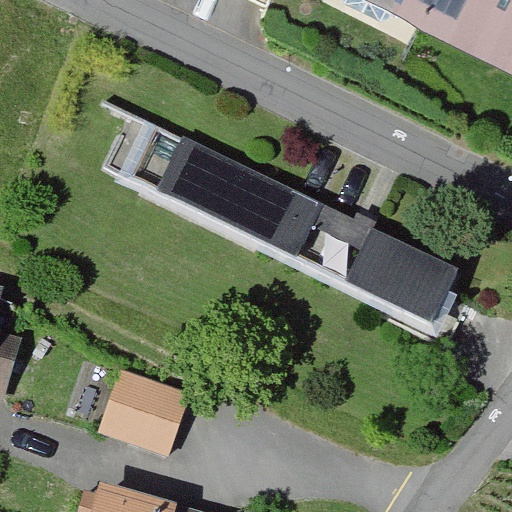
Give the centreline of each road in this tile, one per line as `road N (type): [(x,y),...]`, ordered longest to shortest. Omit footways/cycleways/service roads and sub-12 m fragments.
road 1 (residential): [(97,0),(511,199)]
road 2 (residential): [(511,406),(425,511)]
